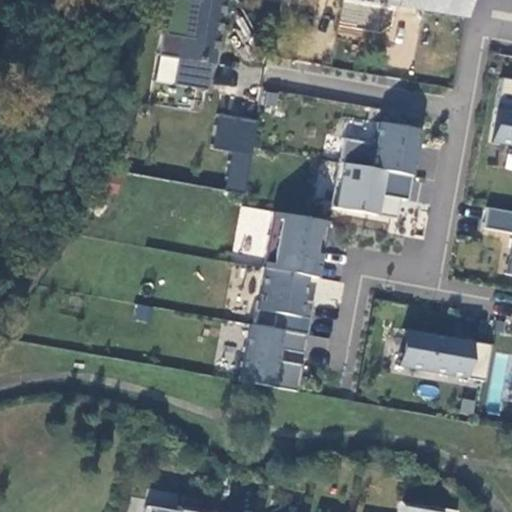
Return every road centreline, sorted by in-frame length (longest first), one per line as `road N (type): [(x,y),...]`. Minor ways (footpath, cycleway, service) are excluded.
road 1 (residential): [(343,370),(362,260),(434,272)]
road 2 (residential): [(434,272),(464,109)]
road 3 (residential): [(464,109),(482,9),(511,15)]
road 4 (residential): [(269,76),(390,96)]
